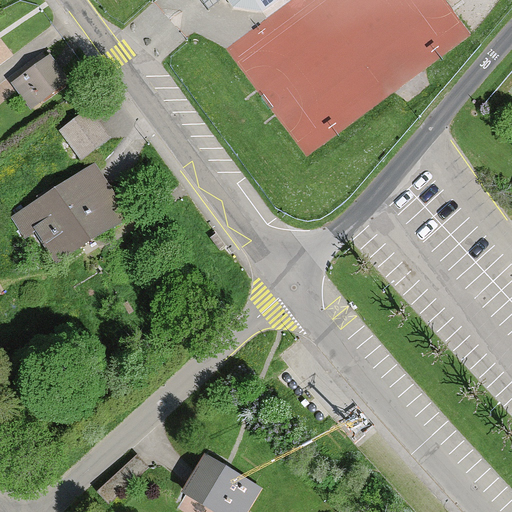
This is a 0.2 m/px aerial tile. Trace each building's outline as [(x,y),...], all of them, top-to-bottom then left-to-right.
[(223,0),(231,10),(251,11),(265,0),(278,0),(279,1),(280,0),(223,0)] [(51,56),(12,83),(32,111),(70,83),(51,56)] [(85,112),(58,131),(80,161),(107,141),(85,112)] [(127,219),(94,165),(9,216),(24,240),(35,233),(53,263),(127,219)] [(248,511),(262,489),(204,454),(181,492),(213,511),(248,511)] [(148,468),(137,455),(97,491),(109,504),(148,468)]
